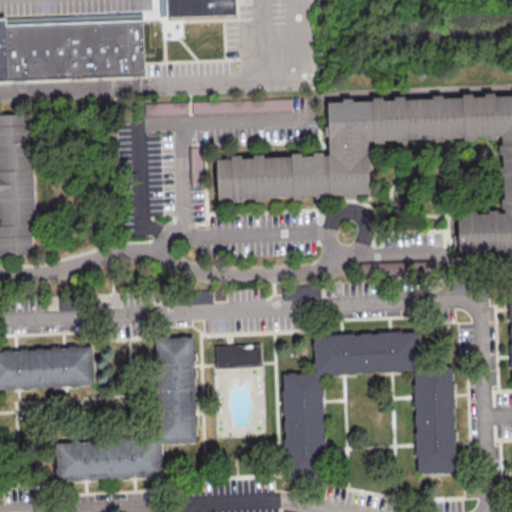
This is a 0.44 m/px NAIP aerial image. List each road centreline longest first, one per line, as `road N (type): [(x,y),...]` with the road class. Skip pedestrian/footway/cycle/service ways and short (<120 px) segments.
road 1 (residential): [(480,296),(0,320)]
road 2 (residential): [(382,511),(274,498),(0,509)]
road 3 (residential): [(488,511),(480,296)]
